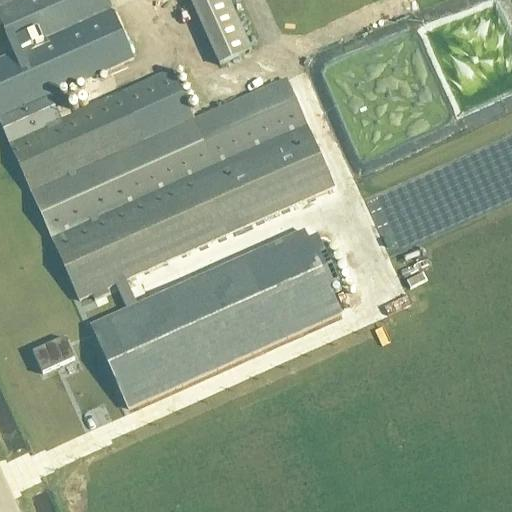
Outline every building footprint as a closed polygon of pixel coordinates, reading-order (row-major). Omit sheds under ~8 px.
[(0,0),(0,48),(9,45),(15,57),(96,21),(114,13),(107,0),(0,0)] [(250,54),(225,0),(188,0),(219,68),(250,54)] [(511,40),(500,3),(418,30),(448,122),(511,100),(511,40)] [(15,57),(0,63),(0,121),(11,146),(80,303),(91,298),(94,303),(108,297),(106,292),(115,288),(127,313),(136,309),(125,283),(337,190),(289,80),(192,123),(171,76),(61,124),(50,99),(135,61),(114,13),(96,21),(15,57)] [(127,313),(90,329),(128,412),(340,317),(328,291),(341,286),(328,254),(315,260),(303,234),(136,309),(127,313)]
